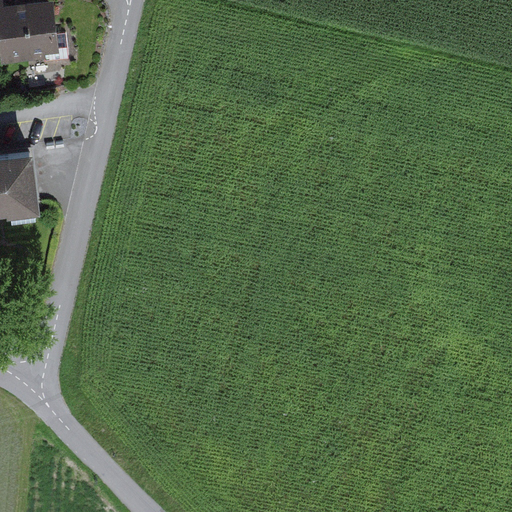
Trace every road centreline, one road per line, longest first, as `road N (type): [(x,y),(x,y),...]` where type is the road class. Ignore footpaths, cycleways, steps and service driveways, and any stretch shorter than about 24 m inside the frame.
road 1 (residential): [(138,0),(37,393)]
road 2 (residential): [(37,393),(151,511)]
